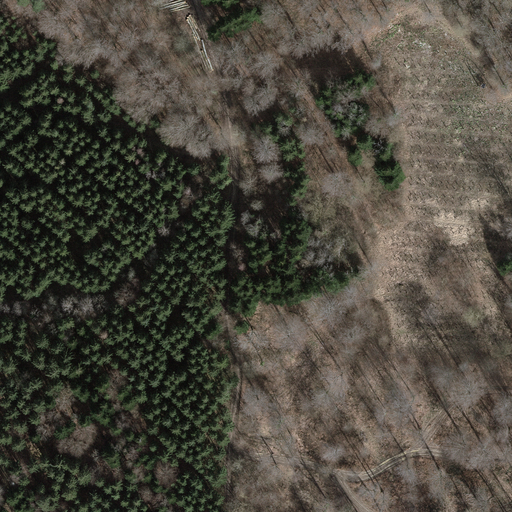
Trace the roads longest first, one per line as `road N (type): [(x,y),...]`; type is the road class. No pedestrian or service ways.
road 1 (track): [(238,136),(235,511)]
road 2 (track): [(0,101),(50,124),(120,136),(176,174),(213,163),(238,136)]
road 3 (track): [(195,0),(238,136)]
